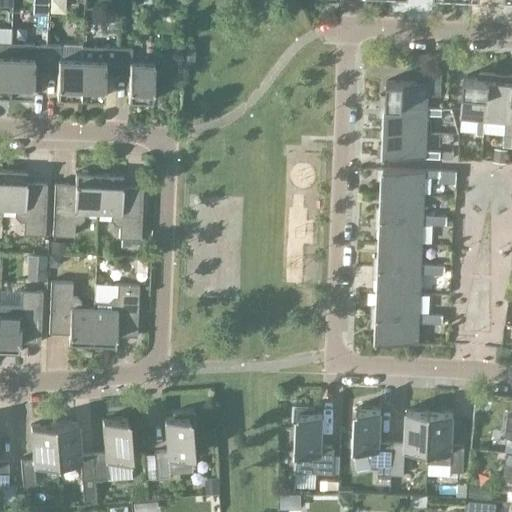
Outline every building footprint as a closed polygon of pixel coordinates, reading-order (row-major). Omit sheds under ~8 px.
[(10,42),(0,41),(0,93),(8,94),(10,42)] [(44,71),(45,43),(10,42),(8,94),(31,95),(32,70),(44,71)] [(80,59),(59,58),(59,44),(45,43),(44,71),(56,71),(55,96),(79,97),(80,59)] [(116,73),(117,46),(80,45),(80,59),(79,97),(102,97),(103,73),(116,73)] [(117,46),(116,73),(128,74),(127,98),(151,99),(151,97),(154,97),(155,81),(152,81),(152,62),(130,61),(131,47),(117,46)] [(194,49),(185,49),(184,62),(193,62),(194,49)] [(379,105),(427,107),(427,94),(440,95),(441,70),(416,69),(416,81),(386,80),(385,94),(379,94),(379,105)] [(483,134),(484,120),(489,72),(478,71),(477,78),(463,76),(459,118),(460,118),(460,117),(477,119),(476,134),(483,134)] [(511,122),(509,122),(511,88),(511,74),(489,72),(484,120),(504,122),(503,133),(511,134),(511,122)] [(441,108),(427,107),(379,105),(378,116),(385,116),(384,130),(425,131),(426,114),(441,115),(441,108)] [(425,150),(425,131),(384,130),(384,143),(377,143),(377,155),(439,157),(439,150),(425,150)] [(511,136),(511,134),(503,133),(502,145),(511,146),(511,136)] [(382,192),(423,194),(424,176),(439,176),(439,182),(455,182),(456,170),(376,167),(376,179),(382,179),(382,192)] [(2,169),(1,207),(14,208),(14,215),(19,220),(22,220),(22,233),(44,234),(46,182),(25,181),(26,170),(2,169)] [(97,211),(98,173),(74,172),(74,183),(53,183),(51,234),(73,235),(74,222),(77,222),(82,218),(83,210),(97,211)] [(98,173),(97,211),(110,212),(110,219),(115,224),(118,224),(118,237),(140,238),(142,186),(121,185),(122,174),(98,173)] [(422,214),(423,194),(382,192),(381,206),(375,206),(374,217),(422,219),(422,214)] [(434,224),(434,214),(422,214),(422,219),(374,217),(374,228),(380,228),(380,241),(421,243),(422,223),(434,224)] [(446,215),(434,214),(434,224),(445,224),(446,215)] [(420,268),(420,263),(421,243),(380,241),(379,255),(373,255),(372,266),(420,268)] [(27,253),(26,279),(45,280),(46,254),(27,253)] [(432,273),(432,264),(420,263),(420,268),(372,266),(372,277),(378,277),(378,291),(419,292),(420,272),(432,273)] [(444,264),(432,264),(432,273),(443,273),(444,264)] [(93,307),(92,307),(79,307),(79,299),(74,294),(71,294),(71,281),(50,280),(47,332),(68,333),(68,344),(91,345),(93,307)] [(136,336),(138,284),(116,283),(115,296),(112,296),(107,300),(92,300),(92,307),(93,307),(91,345),(115,346),(115,335),(136,336)] [(39,342),(41,290),(19,289),(19,302),(0,301),(0,351),(18,352),(19,341),(39,342)] [(418,312),(419,292),(378,291),(377,304),(371,304),(370,315),(418,317),(418,321),(430,322),(430,313),(418,312)] [(442,313),(430,313),(430,322),(441,322),(442,313)] [(417,341),(418,321),(418,317),(370,315),(370,326),(376,326),(376,340),(418,342),(418,341),(417,341)] [(321,445),(322,412),(313,412),(313,407),(293,406),(292,426),(297,426),(295,471),(332,473),(333,446),(321,445)] [(390,474),(391,441),(379,441),(380,408),(356,407),(354,447),(366,447),(370,467),(377,467),(377,473),(390,474)] [(427,450),(429,410),(405,409),(404,442),(391,441),(390,474),(403,474),(404,449),(427,450)] [(192,410),(172,412),(172,417),(163,417),(166,450),(153,451),(155,478),(169,477),(169,472),(192,470),(189,431),(194,430),(192,410)] [(426,462),(450,463),(449,471),(462,471),(464,445),(451,444),(452,411),(429,410),(427,450),(426,462)] [(511,415),(507,415),(503,435),(511,438),(511,415)] [(91,453),(94,479),(106,478),(105,459),(129,457),(129,453),(132,453),(131,442),(128,442),(126,417),(102,419),(104,452),(91,453)] [(94,479),(91,453),(79,454),(76,421),(53,423),(56,463),(79,461),(82,500),(95,499),(93,479),(94,479)] [(33,464),(56,463),(53,423),(30,424),(32,457),(19,458),(21,485),(35,484),(33,464)] [(511,452),(505,452),(502,474),(497,474),(495,487),(511,489),(511,452)]
